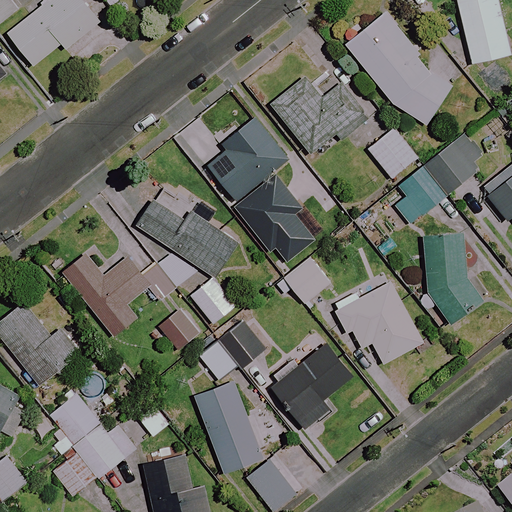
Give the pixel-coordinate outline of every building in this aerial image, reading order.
[(0,0),(0,25),(20,9),(12,0),(0,0)] [(100,23),(82,0),(51,0),(9,33),(35,66),(63,44),(67,49),(100,23)] [(511,55),(511,50),(500,0),(455,0),(458,2),(472,65),(511,55)] [(436,78),(385,14),(346,45),(393,103),(426,126),(452,88),(441,74),(436,78)] [(322,99),(306,78),(272,105),(312,155),(339,133),(345,141),(371,120),(342,83),(322,99)] [(289,159),(256,120),(227,144),(229,146),(207,164),(238,201),(289,159)] [(418,157),(394,128),(369,149),(393,178),(418,157)] [(424,166),(448,195),(480,169),(475,163),(484,155),(466,133),(424,166)] [(511,176),(488,195),(509,221),(511,218),(511,176)] [(273,181),(249,198),(259,212),(283,194),(273,181)] [(307,219),(323,240),(352,219),(336,198),(307,219)] [(175,251),(160,263),(178,285),(200,268),(215,278),(238,244),(192,212),(185,222),(154,201),(138,225),(175,251)] [(467,264),(463,231),(423,235),(429,289),(450,323),(483,302),(467,264)] [(157,263),(141,276),(122,252),(106,264),(94,249),(64,273),(115,336),(137,318),(127,306),(151,287),(161,300),(176,287),(157,263)] [(331,283),(311,258),(286,278),(306,303),(331,283)] [(236,306),(214,280),(193,297),(215,323),(236,306)] [(430,352),(391,281),(337,311),(348,332),(353,329),(363,347),(373,342),(385,363),(409,350),(415,360),(430,352)] [(53,337),(25,302),(0,321),(0,335),(39,385),(80,353),(62,330),(53,337)] [(200,332),(180,309),(160,326),(179,350),(200,332)] [(268,348),(248,320),(200,354),(218,379),(238,364),(241,368),(268,348)] [(294,359),(274,374),(281,384),(275,388),(307,430),(334,409),(325,399),(355,376),(329,342),(299,365),(294,359)] [(0,380),(0,432),(0,433),(1,431),(14,438),(25,417),(13,410),(22,393),(0,380)] [(263,459),(233,381),(195,395),(224,473),(263,459)] [(59,440),(53,443),(67,461),(60,466),(80,492),(137,448),(119,425),(112,430),(101,416),(116,404),(107,393),(88,407),(78,393),(52,413),(63,427),(54,434),(59,440)] [(170,424),(156,405),(140,416),(154,436),(170,424)] [(57,426),(44,411),(29,424),(42,439),(57,426)] [(149,490),(144,491),(149,511),(154,511),(211,511),(206,484),(194,487),(186,453),(143,463),(149,490)] [(300,492),(273,455),(247,474),(275,511),(300,492)] [(9,457),(0,463),(0,496),(4,502),(28,485),(9,457)] [(511,477),(501,487),(511,501),(511,477)]
